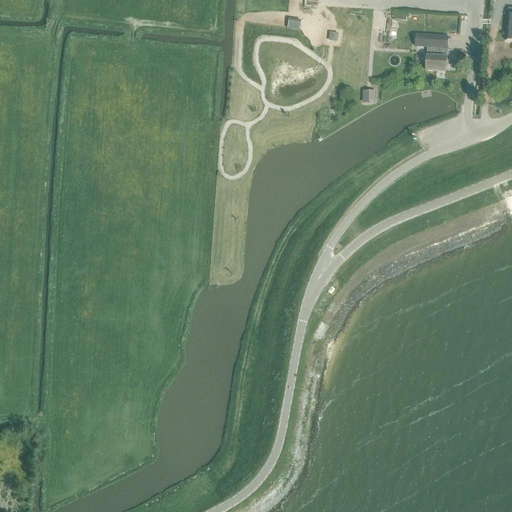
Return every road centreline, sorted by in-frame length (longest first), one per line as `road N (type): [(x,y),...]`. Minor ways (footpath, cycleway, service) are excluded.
road 1 (tertiary): [(215,511),(248,491),(277,451),(318,278)]
road 2 (tertiary): [(511,117),(385,182),(335,238),(318,278)]
road 3 (tertiary): [(318,278),(387,222),(511,173)]
